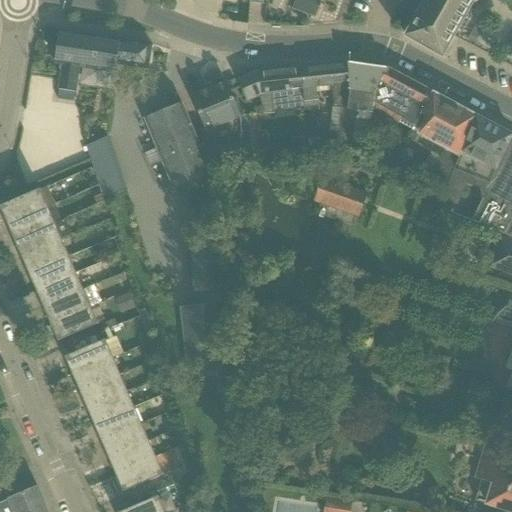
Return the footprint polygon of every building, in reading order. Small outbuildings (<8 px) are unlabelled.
[(263,5),(263,0),(297,0),(293,10),(316,19),(320,8),(321,9),(322,5),(321,5),(323,1),(334,5),(335,0),(249,0),(249,4),(263,5)] [(426,0),(408,34),(408,33),(406,37),(409,38),(417,42),(417,43),(419,44),(429,49),(431,51),(431,50),(439,55),(442,57),(444,54),(443,54),(447,46),(448,47),(449,45),(448,45),(452,37),(453,38),(454,36),(453,36),(458,28),(458,29),(459,27),(462,20),(464,18),(463,18),(468,11),(469,9),(468,9),(473,2),(473,1),(477,3),(478,0),(426,0)] [(147,69),(151,45),(120,41),(120,40),(119,40),(118,40),(61,32),(61,31),(59,31),(54,63),(62,65),(57,99),(74,101),(75,92),(76,92),(80,67),(115,72),(117,65),(147,69)] [(304,89),(292,92),(294,109),(318,105),(318,101),(317,89),(332,87),(331,85),(347,83),(350,83),(348,63),(302,68),(304,89)] [(333,108),(330,132),(337,133),(335,148),(352,146),(352,144),(369,143),(372,114),(373,109),(375,93),(388,69),(348,63),(350,83),(347,83),(331,85),(332,87),(333,108)] [(258,72),(238,81),(247,102),(260,95),(262,115),(263,115),(274,114),(274,112),(294,109),(292,92),(304,89),(302,68),(258,72)] [(375,93),(373,109),(400,123),(413,131),(409,140),(410,140),(427,109),(426,109),(434,94),(388,69),(375,93)] [(226,83),(192,97),(206,130),(240,116),(226,83)] [(427,109),(410,140),(433,153),(430,159),(436,163),(430,176),(448,186),(460,156),(476,116),(434,94),(426,109),(427,109)] [(174,189),(186,183),(211,173),(182,104),(145,119),(174,189)] [(249,115),(240,116),(241,135),(242,143),(242,144),(251,143),(250,134),(249,115)] [(448,186),(439,210),(455,215),(467,183),(480,189),(485,191),(481,199),(472,222),(473,222),(501,232),(501,233),(505,235),(511,224),(511,222),(511,135),(476,116),(460,156),(448,186)] [(110,138),(86,147),(90,159),(102,195),(103,198),(128,190),(110,138)] [(304,139),(291,141),(293,153),(306,152),(304,139)] [(323,177),(314,203),(359,219),(368,193),(323,177)] [(41,190),(0,207),(1,209),(2,209),(8,224),(48,207),(41,190)] [(8,224),(16,241),(55,223),(48,207),(8,224)] [(16,241),(23,257),(63,240),(55,223),(16,241)] [(511,275),(511,240),(499,236),(488,266),(511,275)] [(23,257),(30,274),(70,257),(63,240),(23,257)] [(189,251),(190,291),(209,290),(207,250),(189,251)] [(30,274),(38,291),(77,273),(70,257),(30,274)] [(38,291),(45,307),(85,290),(77,273),(38,291)] [(45,307),(52,324),(92,307),(85,290),(45,307)] [(115,300),(120,315),(136,309),(130,293),(115,300)] [(227,371),(219,304),(181,308),(189,375),(227,371)] [(99,323),(92,307),(52,324),(59,339),(57,340),(58,342),(99,323)] [(117,324),(114,319),(105,324),(107,329),(117,324)] [(74,375),(114,358),(106,339),(65,358),(66,360),(67,359),(74,375)] [(74,375),(81,392),(121,374),(114,358),(74,375)] [(88,408),(128,391),(121,374),(81,392),(88,408)] [(88,408),(95,425),(135,407),(128,391),(88,408)] [(95,425),(102,441),(142,424),(135,407),(95,425)] [(102,441),(109,457),(149,440),(142,424),(102,441)] [(109,457),(117,473),(156,456),(149,440),(109,457)] [(511,511),(511,468),(499,464),(505,447),(486,444),(476,478),(482,480),(475,500),(487,504),(486,504),(511,511)] [(164,474),(156,456),(117,473),(124,490),(123,490),(123,492),(164,474)] [(14,511),(43,511),(47,510),(37,487),(9,500),(14,511)] [(164,511),(158,497),(122,511),(164,511)] [(336,511),(339,499),(326,497),(323,511),(336,511)] [(187,511),(204,511),(201,500),(185,507),(187,511)]
